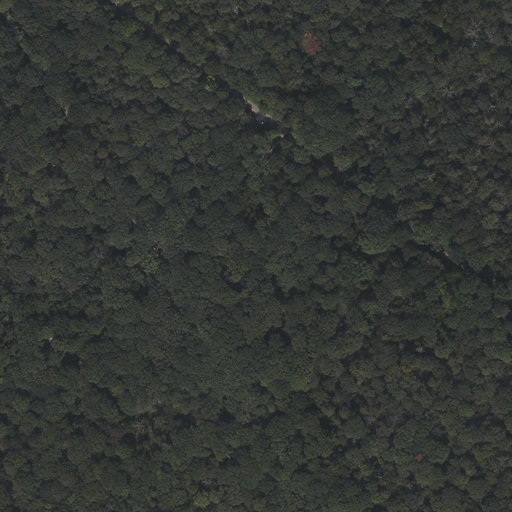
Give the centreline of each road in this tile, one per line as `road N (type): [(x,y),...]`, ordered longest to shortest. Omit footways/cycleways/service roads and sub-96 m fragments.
road 1 (track): [(511,306),(288,137),(485,0)]
road 2 (unclassified): [(0,7),(151,254),(288,137)]
road 3 (unclassified): [(288,137),(108,0)]
road 4 (track): [(205,341),(310,511)]
road 5 (track): [(0,382),(151,254)]
